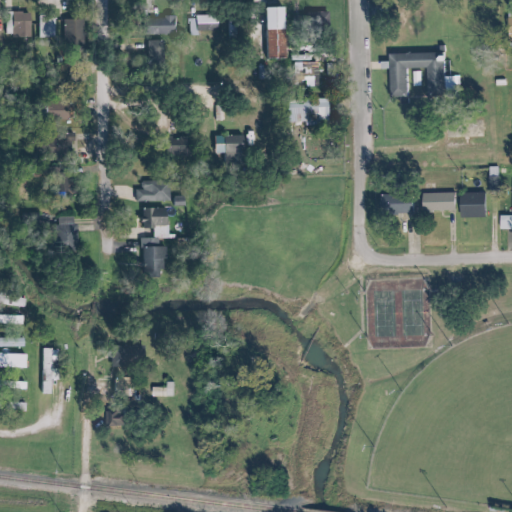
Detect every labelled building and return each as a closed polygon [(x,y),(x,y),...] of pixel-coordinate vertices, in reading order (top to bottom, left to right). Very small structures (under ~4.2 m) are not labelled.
[(511,4),(503,4),(504,33),(511,32),(511,4)] [(259,6),(260,60),(280,59),(280,6),(259,6)] [(10,14),(10,39),(27,39),(27,14),(10,14)] [(191,14),(191,31),(211,31),(210,14),(191,14)] [(328,14),(302,14),(302,37),(328,37),(328,14)] [(36,15),(36,39),(53,39),(53,15),(36,15)] [(137,16),(137,33),(174,33),(174,17),(141,16),(137,16)] [(61,46),(81,46),(81,19),(61,19),(61,46)] [(189,19),(184,19),(182,19),(182,35),(190,35),(189,19)] [(142,40),(141,65),(156,65),(157,41),(142,40)] [(385,96),(403,95),(402,68),(422,67),(423,97),(444,96),(444,87),(450,87),(450,75),(441,75),(440,50),(384,51),(384,65),(385,96)] [(284,68),(284,83),(311,82),(311,68),(284,68)] [(281,99),(282,123),(324,121),(323,98),(281,99)] [(36,120),(67,120),(67,102),(36,102),(36,120)] [(72,157),(72,133),(34,133),(34,158),(72,157)] [(175,138),(175,135),(183,134),(183,156),(160,156),(159,138),(175,138)] [(219,135),(218,164),(239,164),(239,135),(219,135)] [(443,137),(443,147),(481,145),(480,136),(443,137)] [(136,180),(136,189),(129,189),(129,193),(130,200),(163,200),(163,180),(136,180)] [(483,180),(483,193),(487,193),(493,193),(493,180),(483,180)] [(496,215),(496,229),(511,229),(511,182),(509,182),(509,215),(496,215)] [(418,192),(418,211),(445,210),(452,210),(451,191),(418,192)] [(455,192),(456,215),(482,215),(481,192),(455,192)] [(375,195),(375,212),(406,212),(409,212),(409,197),(390,197),(390,195),(375,195)] [(135,206),(136,228),(147,227),(148,232),(148,236),(163,235),(162,207),(147,207),(147,206),(135,206)] [(50,217),(50,250),(74,250),(74,217),(50,217)] [(133,238),(133,246),(152,246),(152,238),(133,238)] [(136,247),(135,273),(152,273),(153,265),(156,265),(156,260),(151,260),(151,254),(156,254),(156,247),(136,247)] [(0,306),(21,306),(21,296),(0,296),(0,306)] [(0,317),(0,326),(21,327),(21,318),(0,317)] [(105,354),(104,365),(138,366),(139,344),(115,343),(114,354),(105,354)] [(40,394),(49,394),(49,349),(40,349),(40,394)] [(25,359),(0,358),(0,368),(25,368),(25,359)] [(109,379),(109,397),(126,398),(127,380),(109,379)] [(24,380),(0,380),(0,388),(24,389),(24,380)] [(148,387),(148,397),(168,398),(169,382),(163,382),(163,388),(148,387)] [(0,411),(25,411),(25,403),(0,402),(0,411)] [(100,413),(100,425),(121,425),(122,413),(114,413),(114,407),(106,407),(106,413),(100,413)]
